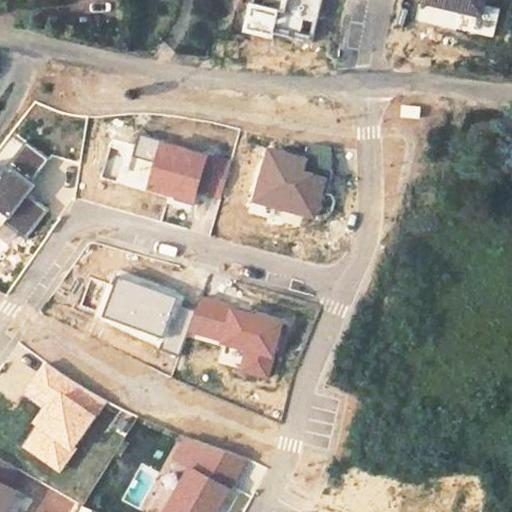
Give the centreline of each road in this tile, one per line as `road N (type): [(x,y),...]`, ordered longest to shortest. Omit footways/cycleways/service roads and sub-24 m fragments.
road 1 (residential): [(347,292),(83,221),(0,331)]
road 2 (residential): [(0,35),(230,80),(366,81)]
road 3 (residential): [(269,511),(296,458),(314,375),(347,292)]
road 4 (residential): [(347,292),(373,186),(366,81)]
road 5 (residential): [(366,81),(511,90)]
